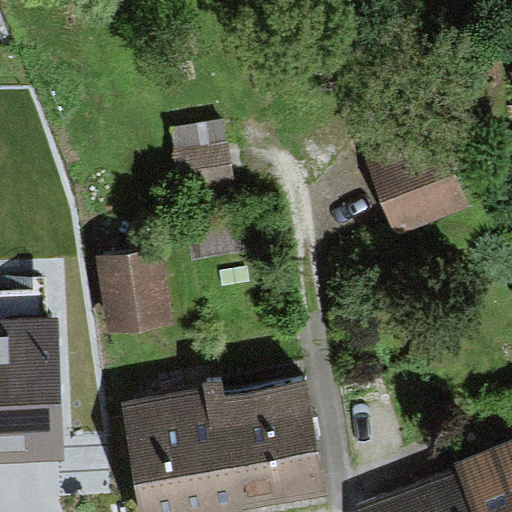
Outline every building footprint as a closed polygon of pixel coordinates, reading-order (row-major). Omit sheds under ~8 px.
[(246,249),(225,120),(171,129),(191,257),(246,249)] [(444,136),(371,164),(400,238),(473,209),(444,136)] [(166,242),(94,255),(109,341),(181,328),(166,242)] [(0,460),(63,459),(59,317),(0,318),(0,460)] [(207,390),(119,406),(139,511),(242,511),(325,497),(303,381),(226,395),(223,376),(205,379),(207,390)] [(511,511),(511,448),(426,483),(363,508),(364,511),(511,511)]
